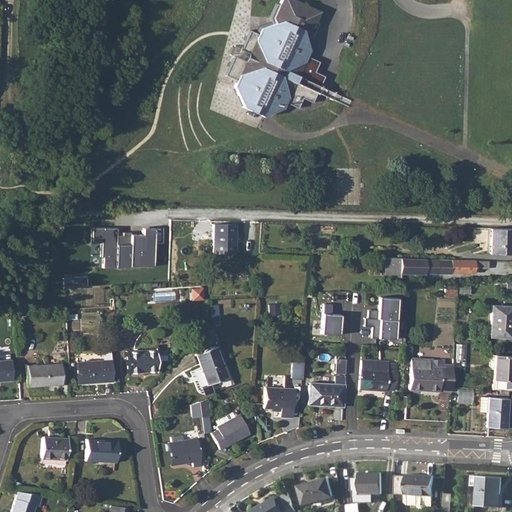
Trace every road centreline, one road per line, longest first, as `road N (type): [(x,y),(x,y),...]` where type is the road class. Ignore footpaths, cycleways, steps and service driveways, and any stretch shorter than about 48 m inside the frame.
road 1 (residential): [(203,511),(253,472),(323,448),(511,450)]
road 2 (residential): [(153,511),(132,412),(14,413)]
road 3 (unclassified): [(9,0),(2,149)]
